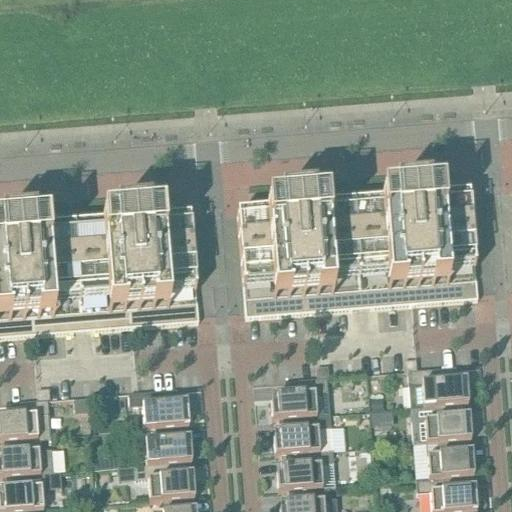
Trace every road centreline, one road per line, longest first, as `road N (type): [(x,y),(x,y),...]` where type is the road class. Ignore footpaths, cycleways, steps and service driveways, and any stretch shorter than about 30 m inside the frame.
road 1 (unclassified): [(511,127),(0,167)]
road 2 (residential): [(499,511),(488,338)]
road 3 (residential): [(252,511),(239,358)]
road 4 (residential): [(220,511),(208,360)]
